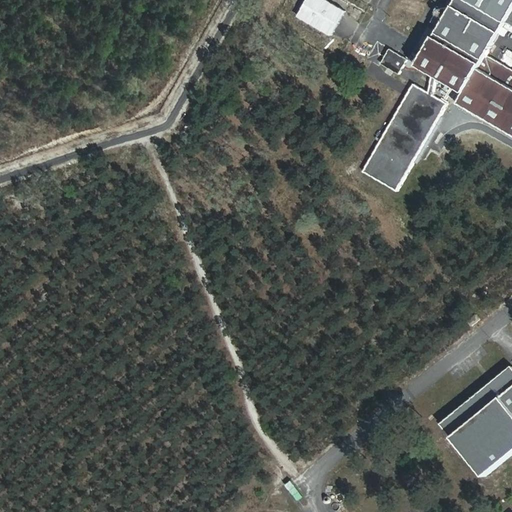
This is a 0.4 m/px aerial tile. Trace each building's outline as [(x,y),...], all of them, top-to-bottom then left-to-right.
[(331,0),(307,0),(299,16),(333,34),(347,8),(331,0)] [(462,104),(511,132),(511,69),(489,55),(511,15),(511,0),(459,0),(421,67),(467,94),(462,104)] [(419,17),(413,26),(426,34),(432,24),(419,17)] [(394,50),(384,64),(403,75),(411,60),(394,50)] [(447,103),(413,84),(363,171),(397,190),(447,103)] [(511,368),(445,424),(489,472),(511,453),(511,368)]
